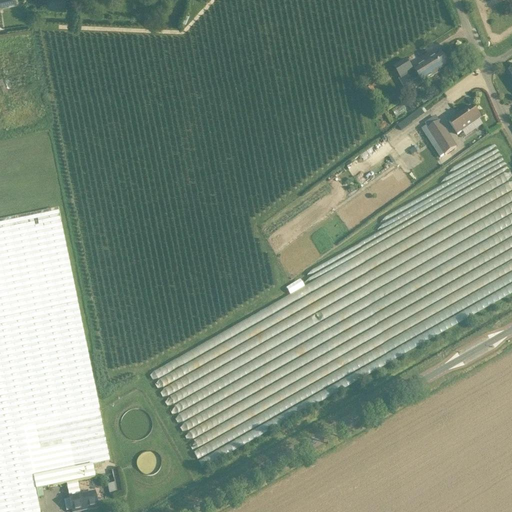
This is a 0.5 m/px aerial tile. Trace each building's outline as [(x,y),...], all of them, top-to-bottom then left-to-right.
[(44,0),(43,8),(61,10),(65,10),(65,0),(44,0)] [(450,67),(448,65),(449,63),(448,61),(446,61),(442,54),(414,71),(406,59),(394,67),(399,76),(395,78),(402,89),(411,84),(415,89),(422,84),(450,67)] [(373,88),(366,92),(371,101),(378,97),(373,88)] [(481,119),(480,117),(481,116),(478,113),(477,113),(473,107),(449,123),(457,135),(481,119)] [(401,130),(424,113),(420,109),(398,125),(401,130)] [(440,122),(428,130),(444,155),(457,147),(440,122)] [(0,235),(0,511),(39,511),(34,489),(35,489),(35,490),(95,478),(92,465),(109,462),(85,341),(61,224),(0,235)] [(160,465),(160,464),(160,463),(160,462),(159,460),(159,458),(158,458),(157,457),(157,456),(156,455),(155,455),(154,454),(153,454),(152,453),(151,453),(149,453),(147,453),(146,453),(144,453),(144,454),(142,454),(141,455),(141,456),(140,457),(139,457),(138,459),(138,461),(137,461),(137,462),(137,464),(137,466),(137,467),(138,468),(138,469),(139,470),(139,471),(140,472),(141,473),(142,474),(144,474),(144,475),(146,475),(147,475),(149,476),(151,475),(152,475),(153,475),(154,474),(155,474),(155,473),(157,472),(158,471),(159,469),(160,467),(160,466),(160,465)] [(121,495),(116,471),(111,472),(113,484),(107,485),(110,497),(121,495)] [(68,497),(70,511),(84,511),(98,509),(95,492),(68,497)]
